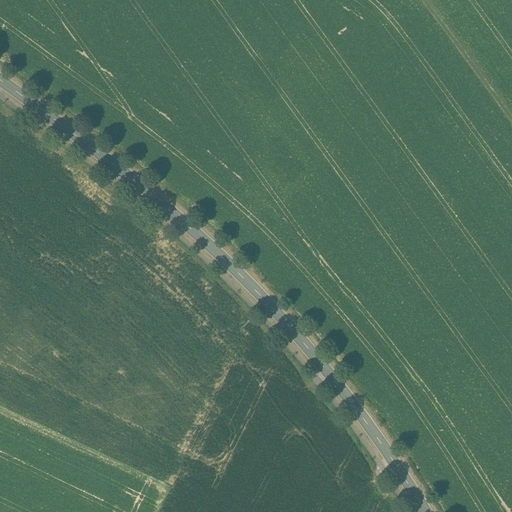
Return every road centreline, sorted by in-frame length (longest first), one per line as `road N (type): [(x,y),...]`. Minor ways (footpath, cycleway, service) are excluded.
road 1 (secondary): [(424,511),(354,407),(250,285),(129,176),(0,79)]
road 2 (track): [(423,0),(511,121)]
